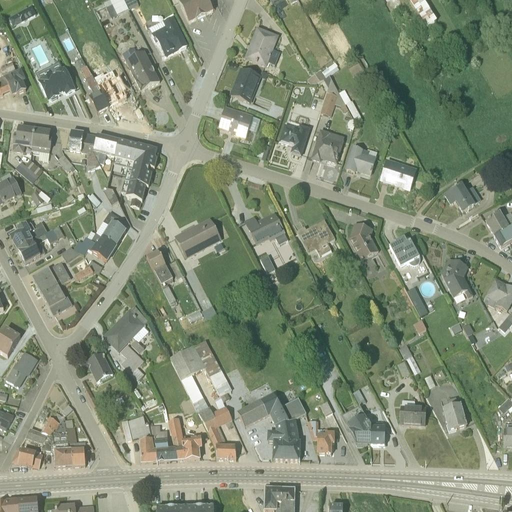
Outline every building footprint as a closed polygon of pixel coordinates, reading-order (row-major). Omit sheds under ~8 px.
[(104,6),(92,11),(94,14),(105,9),(106,10),(108,9),(113,19),(129,12),(122,0),(114,0),(104,5),(104,6)] [(134,0),(122,0),(129,12),(138,8),(134,0)] [(175,0),(188,25),(190,25),(213,14),(206,0),(175,0)] [(436,24),(420,0),(412,0),(409,3),(426,30),(436,24)] [(35,17),(30,8),(8,20),(13,29),(35,17)] [(163,24),(149,31),(152,36),(151,36),(156,46),(157,45),(164,58),(179,50),(180,53),(187,49),(172,21),(163,26),(163,24)] [(268,66),(275,69),(280,57),(273,54),(278,40),(256,31),(244,62),(266,71),(268,66)] [(415,39),(406,44),(426,78),(435,73),(415,39)] [(134,51),(122,57),(141,94),(159,85),(144,55),(137,58),(134,51)] [(82,59),(76,62),(93,98),(88,101),(97,117),(109,111),(82,59)] [(64,96),(66,99),(76,94),(64,71),(62,71),(59,65),(35,77),(38,83),(37,84),(48,105),(51,103),(52,103),(56,101),(57,100),(64,96)] [(12,67),(0,71),(3,80),(0,81),(0,92),(2,97),(10,93),(13,99),(25,93),(21,85),(24,83),(20,74),(16,75),(12,67)] [(321,75),(307,84),(310,90),(316,87),(329,79),(338,73),(335,67),(321,75)] [(240,72),(229,99),(250,107),(261,81),(265,83),(267,77),(261,75),(259,79),(240,72)] [(365,77),(362,72),(352,78),(355,83),(365,77)] [(323,84),(328,92),(331,84),(329,79),(323,84)] [(344,115),(347,114),(331,84),(319,118),(320,118),(330,121),(334,108),(341,110),(344,115)] [(350,105),(344,94),(339,97),(344,108),(350,105)] [(362,123),(351,105),(346,108),(356,126),(362,123)] [(225,112),(219,131),(232,136),(231,138),(245,142),(247,134),(255,137),(260,123),(225,112)] [(298,134),(284,129),(278,148),(292,152),(290,158),(301,161),(310,133),(299,130),(298,134)] [(15,138),(13,155),(23,156),(24,150),(31,151),(34,133),(19,130),(18,138),(15,138)] [(48,165),(49,157),(52,143),(49,142),(50,134),(34,133),(31,154),(39,155),(38,164),(48,165)] [(97,139),(71,135),(68,154),(86,156),(87,174),(99,170),(93,156),(97,139)] [(310,164),(320,167),(321,164),(336,169),(343,146),(344,142),(320,135),(310,164)] [(98,167),(111,170),(112,168),(119,144),(97,139),(93,156),(98,167)] [(127,171),(125,180),(145,185),(149,186),(153,172),(154,172),(158,157),(156,154),(119,144),(112,168),(127,171)] [(264,164),(268,150),(263,148),(259,162),(264,164)] [(352,151),(344,175),(355,179),(355,177),(370,181),(376,162),(375,162),(376,157),(368,154),(367,156),(352,151)] [(63,158),(57,162),(67,175),(70,172),(72,174),(74,172),(63,158)] [(38,179),(21,165),(15,172),(32,186),(38,179)] [(416,174),(386,165),(379,187),(408,196),(416,174)] [(0,187),(0,208),(14,201),(15,201),(16,202),(21,199),(21,198),(21,197),(9,176),(0,182),(3,186),(0,187)] [(144,189),(145,185),(125,180),(121,195),(128,197),(127,200),(132,202),(130,208),(139,210),(140,204),(142,204),(146,190),(144,189)] [(461,217),(481,205),(472,191),(466,195),(461,187),(442,200),(450,210),(455,207),(461,217)] [(106,193),(103,194),(111,207),(117,203),(113,195),(106,193)] [(37,195),(30,199),(36,208),(43,203),(47,206),(50,202),(41,194),(38,197),(37,195)] [(100,205),(92,197),(89,201),(96,208),(100,205)] [(36,210),(37,215),(52,211),(51,206),(36,210)] [(118,220),(109,214),(95,237),(116,250),(126,234),(115,227),(118,220)] [(485,227),(493,241),(511,229),(511,221),(510,218),(505,221),(501,214),(493,219),(494,221),(485,227)] [(253,219),(243,225),(256,249),(268,243),(269,245),(285,237),(274,216),(256,225),(253,219)] [(175,241),(186,262),(221,244),(209,223),(175,241)] [(304,232),(296,236),(308,258),(316,254),(320,261),(330,255),(326,248),(334,243),(324,225),(306,234),(304,232)] [(34,233),(31,226),(27,228),(26,227),(16,232),(17,234),(9,239),(16,253),(32,244),(29,237),(31,235),(34,233)] [(348,243),(361,266),(378,256),(372,244),(369,243),(368,241),(370,233),(353,227),(348,243)] [(16,253),(24,269),(28,266),(44,256),(39,246),(47,242),(50,246),(63,239),(58,229),(44,237),(32,244),(16,253)] [(511,229),(493,241),(497,247),(500,252),(511,245),(511,229)] [(78,243),(73,252),(79,258),(83,259),(87,253),(107,265),(116,250),(91,234),(87,241),(85,240),(82,245),(78,243)] [(395,248),(389,251),(400,272),(408,268),(409,269),(411,270),(413,271),(415,270),(417,269),(419,267),(419,265),(419,263),(410,245),(407,247),(404,242),(394,247),(395,248)] [(67,266),(79,258),(73,252),(70,250),(61,257),(67,266)] [(172,310),(177,308),(168,291),(166,287),(172,283),(157,255),(154,256),(146,261),(172,310)] [(45,267),(48,272),(63,264),(59,258),(45,267)] [(273,266),(266,259),(260,265),(266,272),(273,266)] [(91,264),(87,270),(89,272),(89,271),(93,276),(94,275),(98,277),(102,271),(91,264)] [(175,264),(168,267),(177,283),(178,282),(180,286),(185,283),(175,264)] [(467,304),(473,301),(464,282),(468,272),(451,265),(446,275),(442,273),(440,278),(453,303),(464,298),(467,304)] [(61,266),(33,281),(42,297),(70,282),(61,266)] [(74,280),(77,285),(93,276),(89,271),(89,272),(74,280)] [(507,317),(511,307),(511,293),(510,292),(494,283),(484,301),(489,304),(486,309),(494,313),(496,311),(507,317)] [(54,318),(72,308),(67,300),(64,301),(58,289),(42,297),(54,318)] [(416,292),(409,295),(413,306),(421,302),(416,292)] [(144,328),(148,326),(134,310),(121,323),(122,325),(105,342),(119,356),(132,342),(135,344),(130,349),(138,357),(143,352),(138,347),(148,336),(144,331),(145,329),(144,328)] [(211,310),(201,315),(206,324),(216,320),(211,310)] [(511,328),(511,319),(510,318),(498,333),(504,337),(511,328)] [(423,325),(415,327),(419,337),(427,334),(423,325)] [(20,340),(6,332),(0,340),(0,356),(7,361),(20,340)] [(221,401),(224,407),(230,403),(227,398),(232,395),(205,346),(194,352),(205,374),(221,401)] [(305,346),(299,349),(304,358),(310,355),(305,346)] [(143,366),(127,349),(120,357),(126,363),(121,368),(131,378),(143,366)] [(209,412),(208,412),(192,381),(205,374),(194,352),(170,363),(202,425),(214,452),(216,452),(216,464),(217,464),(236,465),(236,464),(235,451),(235,450),(226,450),(219,432),(225,429),(228,433),(235,430),(224,407),(221,401),(214,404),(218,414),(212,417),(209,412)] [(15,367),(5,384),(18,391),(28,375),(29,376),(37,364),(25,357),(18,369),(15,367)] [(80,367),(85,377),(90,375),(96,387),(100,385),(100,386),(111,381),(110,380),(113,378),(102,357),(80,367)] [(398,369),(404,380),(410,377),(405,366),(398,369)] [(143,379),(137,372),(131,378),(137,385),(143,379)] [(221,401),(205,374),(192,381),(208,412),(209,412),(212,417),(218,414),(214,404),(221,401)] [(358,395),(353,398),(360,411),(365,407),(358,395)] [(273,398),(237,417),(244,433),(270,421),(275,431),(275,437),(267,437),(266,448),(273,449),(273,466),(284,466),(299,467),(300,447),(299,447),(295,426),(305,420),(298,404),(281,413),(273,398)] [(109,403),(100,407),(105,416),(124,406),(121,400),(110,406),(109,403)] [(146,406),(148,412),(156,409),(156,408),(158,406),(157,403),(154,404),(153,402),(146,406)] [(137,412),(133,404),(127,407),(132,416),(137,412)] [(448,438),(456,436),(456,435),(466,432),(460,410),(458,410),(455,404),(447,406),(448,413),(442,415),(446,431),(446,432),(448,438)] [(498,413),(503,419),(508,415),(511,418),(511,416),(511,408),(508,404),(498,413)] [(414,407),(401,406),(401,412),(400,412),(399,431),(424,432),(426,413),(414,413),(414,407)] [(327,407),(319,411),(325,422),(332,418),(327,407)] [(30,433),(26,441),(44,448),(47,440),(49,440),(52,436),(54,436),(64,421),(72,413),(68,408),(58,417),(56,416),(50,422),(49,422),(39,438),(30,433)] [(165,415),(168,425),(178,465),(199,464),(198,453),(202,453),(200,442),(191,443),(191,440),(182,441),(179,425),(178,420),(176,420),(174,412),(165,415)] [(359,412),(341,421),(356,451),(370,451),(370,433),(359,412)] [(0,431),(5,435),(13,420),(6,417),(5,418),(0,414),(0,431)] [(67,439),(64,421),(54,436),(67,439)] [(141,468),(157,466),(151,430),(150,429),(145,430),(143,422),(129,425),(128,425),(132,443),(138,442),(141,456),(141,468)] [(71,425),(65,426),(69,453),(71,453),(72,471),(85,470),(85,461),(87,460),(87,454),(85,454),(85,447),(74,447),(73,432),(72,432),(71,425)] [(317,460),(331,460),(331,450),(334,450),(334,438),(333,438),(333,435),(324,435),(318,435),(318,427),(308,427),(313,445),(317,445),(317,460)] [(382,428),(371,428),(370,451),(384,451),(384,432),(382,432),(382,428)] [(160,430),(151,431),(157,466),(178,465),(175,453),(169,453),(166,436),(160,436),(160,430)] [(511,430),(504,430),(502,454),(511,454),(511,430)] [(44,448),(42,454),(54,456),(55,472),(72,471),(71,453),(69,453),(68,448),(51,448),(44,448)] [(18,453),(11,466),(38,473),(42,458),(18,453)] [(281,511),(282,494),(265,494),(265,508),(263,508),(263,511),(281,511)] [(293,511),(294,494),(282,494),(281,511),(293,511)] [(37,511),(37,503),(17,504),(17,511),(37,511)]
